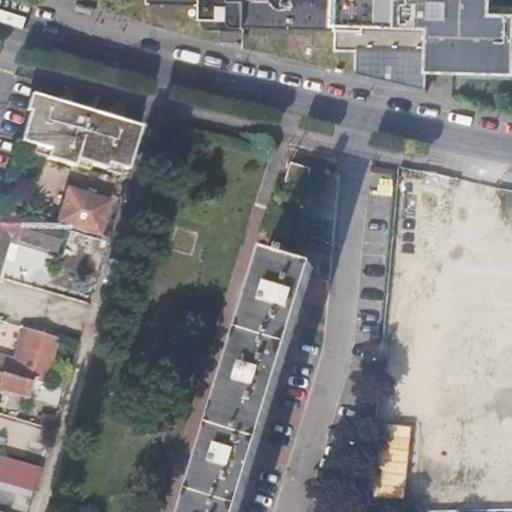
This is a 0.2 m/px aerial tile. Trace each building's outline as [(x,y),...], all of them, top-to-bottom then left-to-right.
[(201,0),(200,5),(200,21),(202,25),(205,27),(208,29),(210,30),(245,30),(245,24),(338,27),(338,47),(340,47),(340,0),(201,0)] [(340,0),(340,47),(428,54),(428,73),(464,73),(511,74),(511,8),(495,8),(494,0),(340,0)] [(114,148),(133,154),(142,125),(37,94),(28,123),(114,148)] [(130,168),(133,154),(114,148),(28,123),(23,139),(51,147),(49,157),(76,164),(77,158),(108,167),(109,162),(130,168)] [(294,161),(288,180),(308,187),(314,168),(294,161)] [(67,193),(58,221),(100,233),(108,205),(67,193)] [(54,252),(62,228),(0,209),(0,258),(6,238),(54,252)] [(266,252),(185,511),(240,511),(316,268),(289,259),(291,252),(283,250),(281,256),(266,252)] [(44,384),(58,335),(30,327),(21,359),(14,357),(9,373),(33,380),(44,384)] [(0,370),(9,373),(14,357),(0,353),(0,370)] [(0,387),(29,397),(33,380),(9,373),(0,370),(0,387)] [(0,482),(34,491),(40,467),(0,456),(0,482)]
